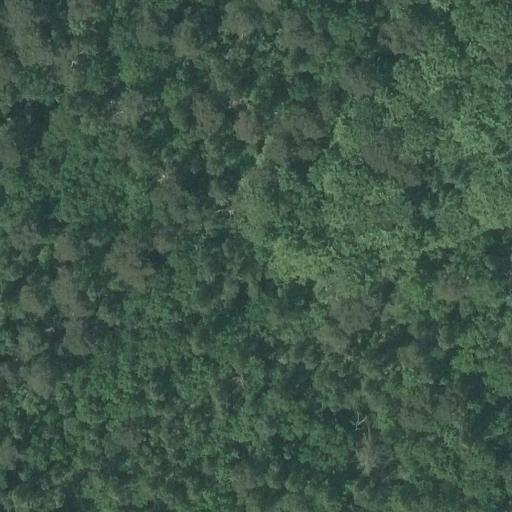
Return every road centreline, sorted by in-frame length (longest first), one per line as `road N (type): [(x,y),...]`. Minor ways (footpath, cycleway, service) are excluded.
road 1 (track): [(381,0),(0,323)]
road 2 (track): [(194,159),(511,444)]
